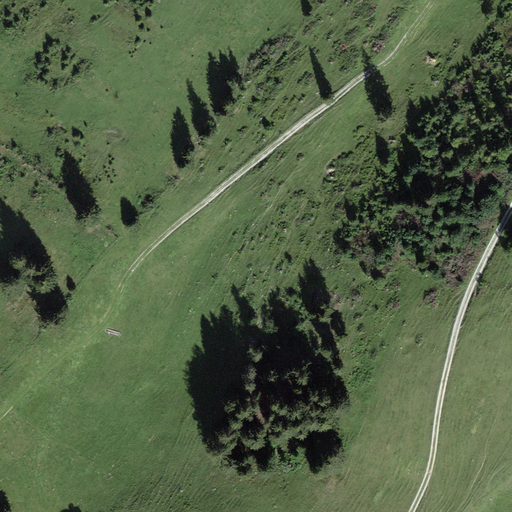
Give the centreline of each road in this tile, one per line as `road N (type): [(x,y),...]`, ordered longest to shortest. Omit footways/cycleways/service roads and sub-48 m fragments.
road 1 (track): [(429,0),(390,56),(153,244),(91,334),(0,416)]
road 2 (track): [(410,511),(425,479),(458,310),(511,195)]
